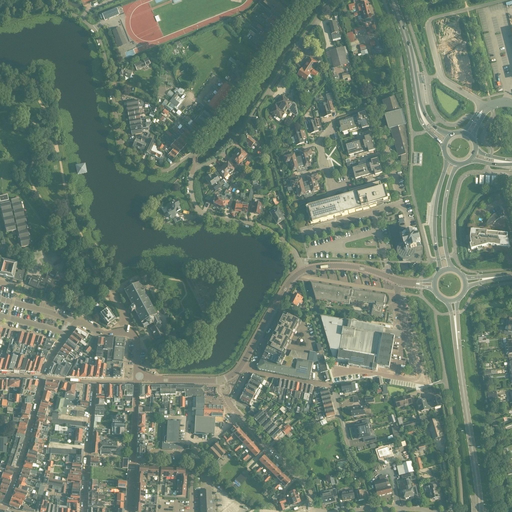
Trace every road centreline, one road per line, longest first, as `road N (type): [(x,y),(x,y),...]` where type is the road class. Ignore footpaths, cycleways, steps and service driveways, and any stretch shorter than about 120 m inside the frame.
road 1 (residential): [(0,20),(38,9),(80,19),(103,51),(127,159),(164,171),(195,152)]
road 2 (residential): [(193,167),(232,143),(332,0)]
road 3 (residential): [(370,507),(331,387),(241,365)]
road 4 (unclassified): [(484,107),(442,81),(427,23),(506,0)]
road 5 (primary): [(479,511),(455,324)]
road 6 (residential): [(66,334),(42,378),(3,507)]
road 7 (residential): [(195,152),(301,11)]
road 8 (residential): [(83,511),(93,382),(136,382)]
road 9 (residential): [(303,270),(294,250),(268,229),(197,209),(193,167)]
road 10 (residential): [(339,221),(321,136),(337,116),(373,106)]
road 11 (residential): [(371,212),(401,204),(373,106)]
road 12 (residential): [(311,509),(302,480),(238,414)]
